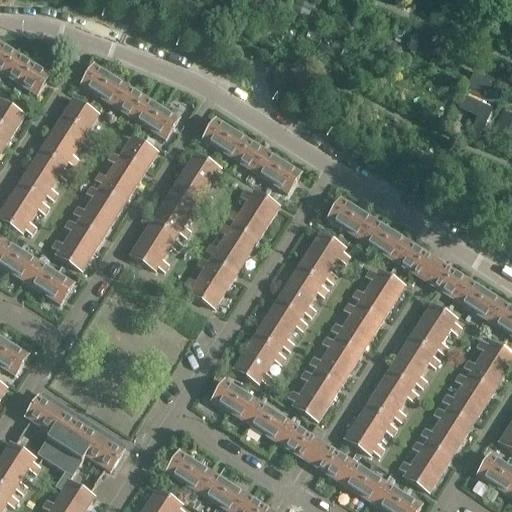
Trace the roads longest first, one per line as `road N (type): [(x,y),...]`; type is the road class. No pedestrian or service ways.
road 1 (residential): [(172,422),(333,169)]
road 2 (residential): [(291,498),(451,245)]
road 3 (residential): [(56,344),(216,93)]
road 4 (residential): [(0,186),(92,43)]
road 5 (residential): [(291,498),(172,422)]
road 6 (residential): [(333,169),(451,245)]
road 7 (residential): [(216,93),(333,169)]
road 8 (residential): [(92,43),(216,93)]
